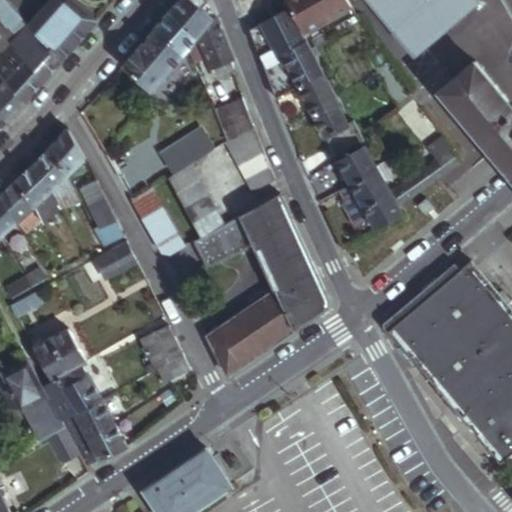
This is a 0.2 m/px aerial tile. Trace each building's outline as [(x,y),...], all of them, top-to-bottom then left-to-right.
[(0,4),(5,8),(12,1),(10,0),(1,0),(0,2),(0,4)] [(63,61),(99,21),(74,0),(67,0),(64,3),(60,0),(34,0),(43,8),(26,27),(63,61)] [(235,62),(219,19),(215,21),(203,10),(209,4),(207,0),(183,0),(165,22),(194,48),(201,40),(217,79),(235,72),(232,64),(235,62)] [(355,7),(351,0),(288,0),(293,7),(298,17),(309,36),(355,7)] [(481,3),(478,0),(372,0),(419,55),(450,29),(481,3)] [(0,40),(18,20),(5,8),(0,4),(0,40)] [(284,25),(298,17),(293,7),(278,15),(284,25)] [(309,36),(298,17),(284,25),(278,15),(248,31),(258,55),(290,38),(295,47),(311,38),(309,36)] [(175,69),(194,48),(165,22),(145,45),(175,69)] [(63,61),(26,27),(0,54),(0,78),(26,103),(63,61)] [(328,70),(311,38),(295,47),(290,38),(258,55),(276,100),(297,88),(328,70)] [(154,93),(175,69),(145,45),(125,67),(154,93)] [(511,103),(479,64),(444,94),(495,154),(511,174),(511,103)] [(344,98),(328,70),(297,88),(313,116),(344,98)] [(26,103),(0,78),(0,114),(8,123),(26,103)] [(257,128),(245,98),(219,110),(232,143),(257,128)] [(368,140),(344,98),(313,116),(327,139),(335,134),(344,147),(338,151),(342,155),(368,140)] [(262,142),(257,128),(232,143),(227,146),(234,158),(262,142)] [(87,162),(68,131),(53,148),(69,178),(87,162)] [(344,147),(335,134),(327,139),(338,158),(342,155),(338,151),(344,147)] [(241,170),(267,155),(262,142),(234,158),(241,170)] [(399,208),(462,166),(446,142),(431,151),(440,164),(392,197),(399,208)] [(199,162),(187,143),(165,156),(176,176),(193,166),(199,162)] [(85,210),(69,178),(53,148),(37,166),(62,211),(76,205),(79,212),(85,210)] [(379,173),(376,169),(365,148),(339,163),(353,188),(379,173)] [(273,169),(267,155),(241,170),(248,183),(273,169)] [(62,211),(37,166),(22,180),(37,209),(45,225),(62,211)] [(178,196),(202,182),(193,166),(176,176),(170,180),(178,196)] [(376,169),(379,173),(381,176),(386,172),(382,166),(376,169)] [(255,195),(277,182),(273,169),(248,183),(255,195)] [(347,204),(345,209),(357,229),(372,221),(376,230),(402,214),(399,208),(392,197),(384,182),(389,178),(386,172),(381,176),(379,173),(353,188),(359,197),(347,204)] [(117,216),(96,179),(90,183),(91,187),(82,192),(100,227),(95,230),(105,250),(126,237),(117,216)] [(37,209),(22,180),(6,194),(22,223),(37,209)] [(210,197),(202,182),(178,196),(186,210),(210,197)] [(428,225),(453,205),(438,187),(415,207),(428,225)] [(185,251),(151,191),(133,201),(164,256),(174,257),(185,251)] [(22,223),(6,194),(0,199),(0,233),(3,239),(22,223)] [(195,225),(217,211),(210,197),(186,210),(195,225)] [(328,297),(283,197),(228,228),(203,241),(198,244),(209,267),(256,249),(280,292),(299,329),(327,310),(329,307),(329,303),(328,297)] [(203,241),(228,228),(217,211),(195,225),(203,241)] [(141,270),(130,249),(98,265),(109,286),(141,270)] [(500,465),(511,454),(511,313),(470,265),(389,337),(500,465)] [(31,291),(47,282),(42,273),(26,282),(31,291)] [(13,300),(31,291),(26,282),(9,292),(13,300)] [(239,370),(299,329),(280,292),(210,339),(220,360),(229,355),(239,370)] [(33,312),(27,301),(12,309),(18,320),(33,312)] [(184,359),(170,329),(142,344),(157,374),(184,359)] [(89,366),(71,333),(35,352),(53,385),(59,382),(85,367),(89,366)] [(166,387),(191,371),(184,359),(157,374),(166,387)] [(48,401),(28,363),(4,374),(23,413),(48,401)] [(104,402),(85,367),(59,382),(77,417),(104,402)] [(117,426),(104,402),(77,417),(66,422),(79,446),(117,426)] [(91,468),(128,447),(117,426),(79,446),(91,468)] [(159,511),(195,511),(232,486),(207,451),(147,493),(159,511)] [(0,511),(10,511),(0,489),(0,511)]
